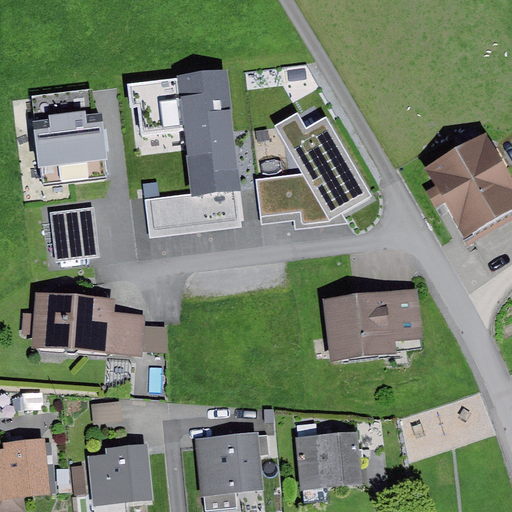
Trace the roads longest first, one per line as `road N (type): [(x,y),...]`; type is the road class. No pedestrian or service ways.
road 1 (residential): [(419,234),(282,0)]
road 2 (residential): [(419,234),(160,274)]
road 3 (residential): [(511,421),(481,345),(419,234)]
